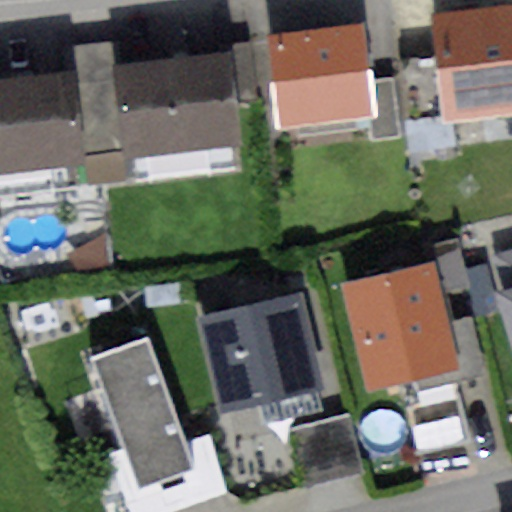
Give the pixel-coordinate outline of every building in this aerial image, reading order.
[(511,4),(430,15),(435,55),(443,118),(443,122),(511,113),(511,4)] [(360,27),(266,38),(277,131),(371,120),(366,82),(360,27)] [(65,47),(68,72),(79,151),(122,145),(112,66),(109,41),(65,47)] [(225,49),(112,66),(122,145),(124,153),(237,137),(225,49)] [(443,118),(435,55),(399,60),(407,122),(443,118)] [(0,80),(0,170),(80,161),(79,151),(68,72),(0,80)] [(395,78),(366,82),(371,120),(375,144),(404,140),(395,78)] [(119,153),(84,158),(87,186),(122,182),(119,153)] [(511,247),(490,254),(501,290),(511,286),(511,247)] [(433,264),(341,285),(365,389),(457,368),(437,283),(433,264)] [(445,281),(437,283),(457,368),(460,381),(487,375),(473,316),(454,320),(445,281)] [(511,286),(501,290),(495,292),(511,348),(511,286)] [(300,296),(198,319),(219,412),(321,388),(300,296)] [(146,341),(92,360),(103,393),(63,407),(82,462),(107,453),(123,448),(138,491),(192,472),(182,445),(146,341)] [(346,415),(287,432),(303,487),(362,470),(346,415)] [(123,448),(107,453),(127,511),(176,511),(227,495),(207,436),(182,445),(192,472),(138,491),(123,448)]
